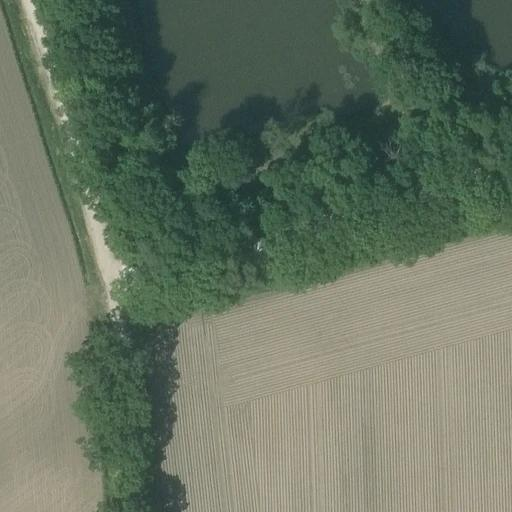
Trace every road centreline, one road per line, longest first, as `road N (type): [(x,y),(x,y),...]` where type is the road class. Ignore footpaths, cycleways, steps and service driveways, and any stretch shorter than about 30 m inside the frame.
road 1 (track): [(110,287),(511,180)]
road 2 (track): [(110,287),(19,0)]
road 3 (track): [(142,511),(110,287)]
